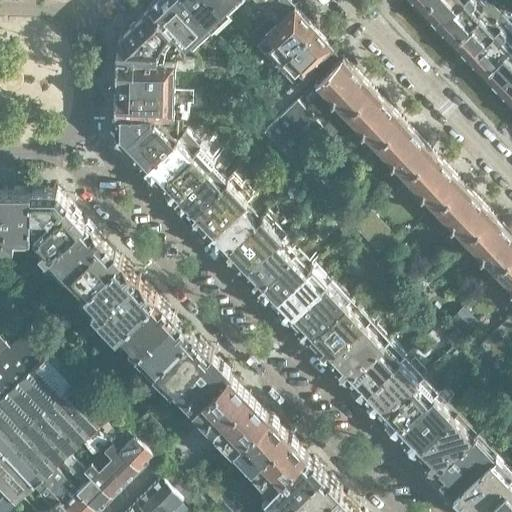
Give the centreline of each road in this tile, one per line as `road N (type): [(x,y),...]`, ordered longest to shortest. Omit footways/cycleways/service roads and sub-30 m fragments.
road 1 (residential): [(445,511),(81,126)]
road 2 (residential): [(55,151),(402,511)]
road 3 (residential): [(343,0),(511,179)]
